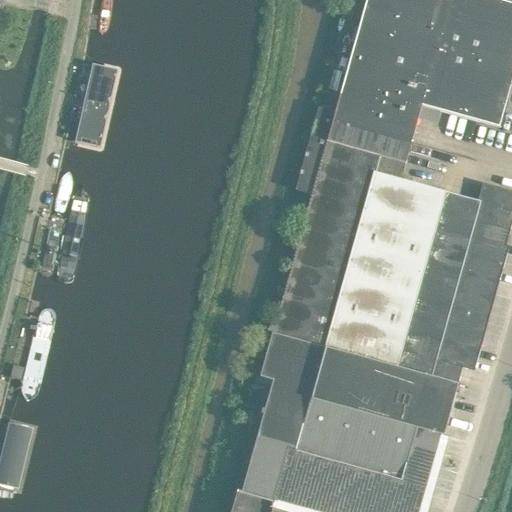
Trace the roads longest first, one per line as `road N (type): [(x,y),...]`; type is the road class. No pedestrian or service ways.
road 1 (unclassified): [(0,343),(74,0)]
road 2 (unclassified): [(464,511),(511,356)]
